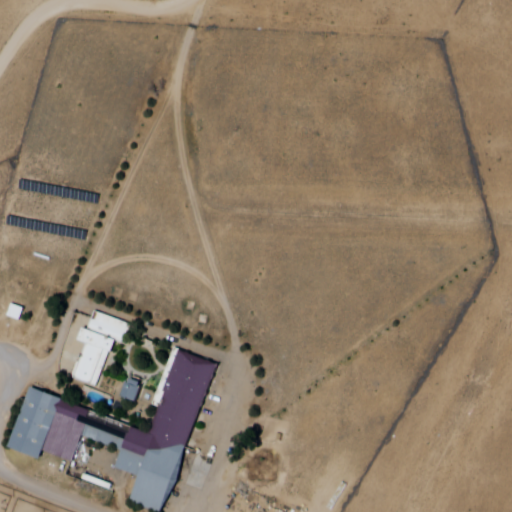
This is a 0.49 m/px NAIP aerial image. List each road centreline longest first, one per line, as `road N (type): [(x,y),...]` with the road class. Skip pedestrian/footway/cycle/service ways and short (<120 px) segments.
road 1 (residential): [(200,12),(66,13),(36,34),(0,83)]
road 2 (residential): [(212,206),(187,159),(180,100),(200,12)]
road 3 (track): [(222,291),(191,271),(156,263),(103,272),(91,283)]
